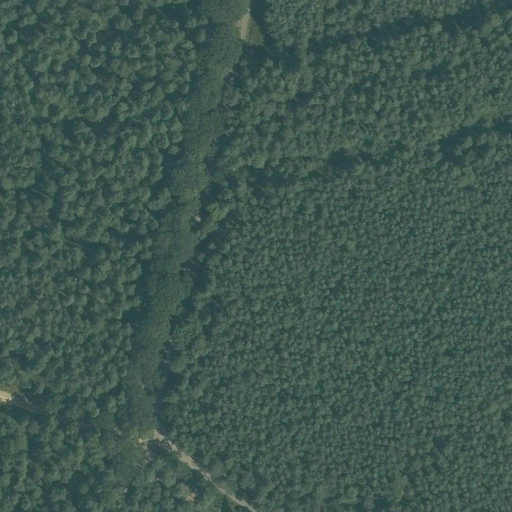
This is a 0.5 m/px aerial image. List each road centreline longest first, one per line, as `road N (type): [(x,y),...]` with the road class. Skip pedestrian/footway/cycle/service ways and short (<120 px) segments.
road 1 (unclassified): [(152,440),(248,0)]
road 2 (track): [(0,398),(107,434),(152,440)]
road 3 (track): [(257,511),(152,440)]
